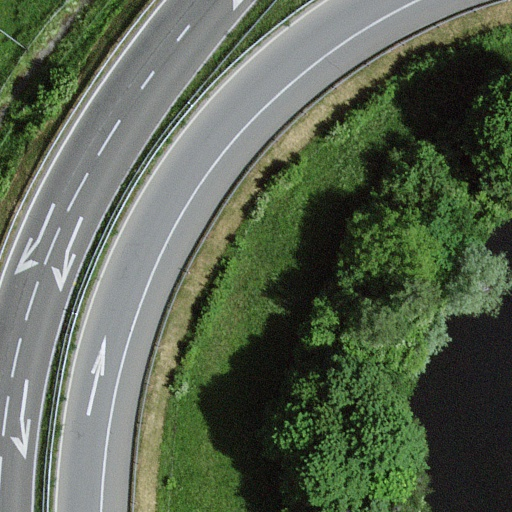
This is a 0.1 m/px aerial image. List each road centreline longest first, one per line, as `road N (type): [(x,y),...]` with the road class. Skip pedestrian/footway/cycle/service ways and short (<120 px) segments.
road 1 (motorway): [(82,511),(93,402),(112,323),(166,201),(249,95),(330,28),(379,0)]
road 2 (motorway): [(211,0),(135,96),(62,223),(21,340),(0,479)]
